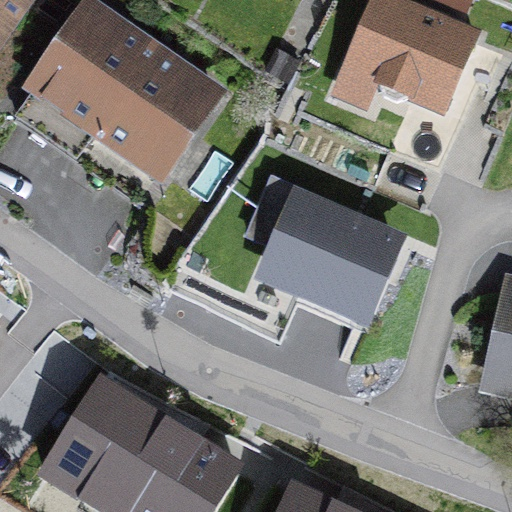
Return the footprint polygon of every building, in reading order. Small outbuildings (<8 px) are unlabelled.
[(0,0),(0,49),(33,0),(0,0)] [(474,40),(382,0),(379,0),(337,96),(366,109),(377,85),(441,114),(474,40)] [(98,131),(152,53),(90,10),(36,89),(98,131)] [(215,96),(152,53),(98,131),(134,157),(112,189),(136,206),(160,174),(215,96)] [(398,242),(306,202),(274,276),(366,316),(398,242)] [(511,296),(493,385),(511,388),(511,296)] [(131,508),(128,511),(210,511),(236,471),(167,428),(178,409),(109,372),(45,475),(84,500),(94,485),(131,508)] [(394,511),(376,503),(371,511),(335,511),(293,493),(284,511),(394,511)]
